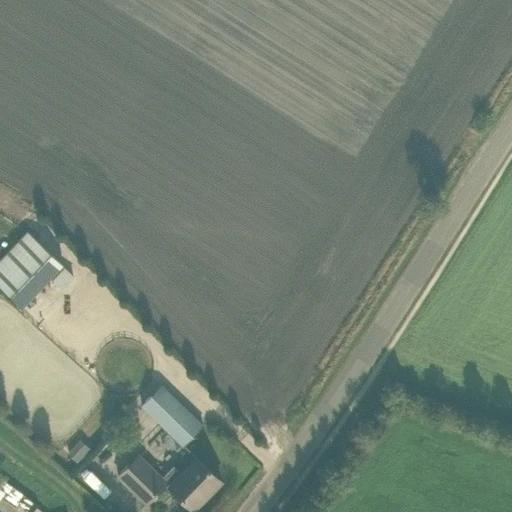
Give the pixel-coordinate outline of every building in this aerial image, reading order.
[(0,257),(0,286),(22,307),(63,265),(26,230),(0,257)] [(157,388),(141,404),(167,430),(182,445),(202,424),(161,384),(157,388)] [(44,428),(54,439),(68,426),(57,415),(44,428)] [(81,440),(68,453),(78,462),(91,449),(81,440)] [(117,475),(131,489),(146,503),(165,483),(193,510),(221,481),(194,455),(179,471),(172,464),(162,475),(138,452),(117,475)] [(96,486),(103,477),(85,462),(78,471),(96,486)]
